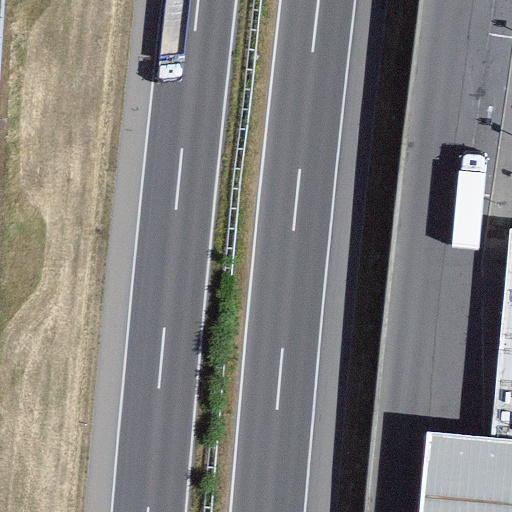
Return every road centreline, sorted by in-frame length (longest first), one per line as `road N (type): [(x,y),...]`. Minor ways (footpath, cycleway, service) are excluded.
road 1 (motorway): [(199,0),(148,511)]
road 2 (motorway): [(268,511),(319,0)]
